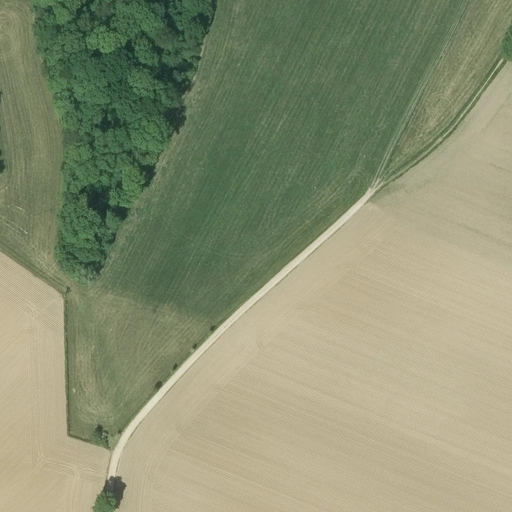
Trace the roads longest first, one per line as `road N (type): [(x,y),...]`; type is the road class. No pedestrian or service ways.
road 1 (track): [(106,511),(112,457),(133,425),(225,325),(370,192)]
road 2 (track): [(370,192),(464,0)]
road 3 (track): [(370,192),(441,138),(511,44)]
